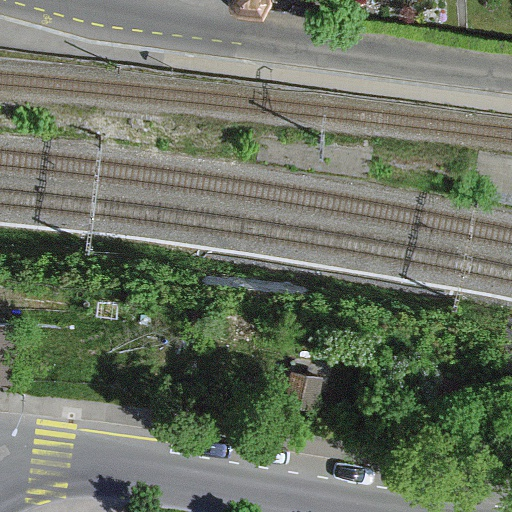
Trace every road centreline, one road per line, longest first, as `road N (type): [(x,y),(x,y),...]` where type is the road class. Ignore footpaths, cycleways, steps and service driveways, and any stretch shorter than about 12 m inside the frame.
road 1 (unclassified): [(74,0),(511,73)]
road 2 (residential): [(380,511),(16,451)]
